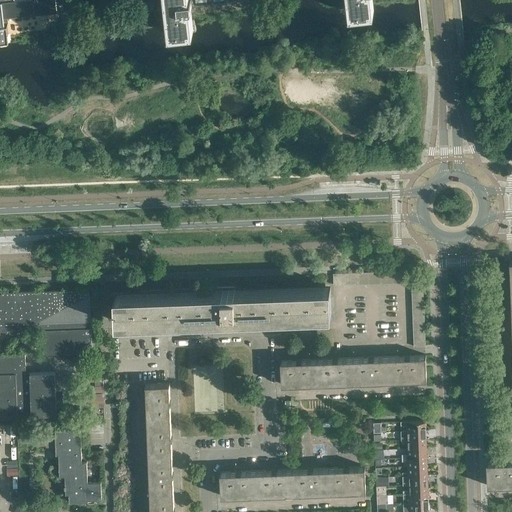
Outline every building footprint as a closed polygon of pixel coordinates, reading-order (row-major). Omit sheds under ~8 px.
[(0,0),(0,41),(10,41),(8,25),(5,25),(4,18),(57,12),(55,0),(0,0)] [(347,0),(350,13),(374,10),(372,0),(347,0)] [(59,15),(30,18),(31,30),(60,27),(59,15)] [(123,296),(116,296),(117,319),(117,320),(117,322),(214,318),(231,317),(331,313),(331,311),(330,288),(322,288),(235,292),(235,289),(235,286),(191,288),(189,288),(141,290),(141,292),(141,295),(123,296)] [(0,417),(18,417),(18,415),(31,414),(32,415),(57,414),(55,371),(26,372),(25,352),(24,352),(1,353),(0,330),(43,329),(44,353),(92,351),(92,325),(91,287),(90,287),(0,290),(0,417)] [(425,354),(389,356),(390,380),(426,378),(426,379),(427,379),(426,354),(425,354)] [(103,355),(93,355),(93,363),(103,363),(103,355)] [(389,356),(353,357),(354,381),(390,380),(389,356)] [(353,357),(317,359),(318,382),(354,381),(353,357)] [(281,359),(281,360),(282,384),(283,384),(318,382),(317,359),(282,360),(281,359)] [(104,402),(104,377),(90,377),(90,402),(104,402)] [(146,384),(147,419),(171,418),(170,383),(170,382),(146,383),(146,384)] [(171,418),(147,419),(149,455),(172,454),(171,418)] [(426,420),(400,421),(401,425),(406,425),(406,431),(426,430),(426,420)] [(60,428),(56,428),(56,425),(41,425),(41,428),(34,429),(35,436),(37,436),(37,445),(46,445),(46,446),(56,446),(56,453),(59,453),(60,475),(65,475),(66,484),(64,484),(65,487),(66,487),(66,493),(69,493),(70,501),(88,500),(88,498),(102,498),(101,480),(88,481),(87,461),(82,461),(81,427),(62,428),(62,426),(60,426),(60,428)] [(401,431),(401,440),(426,439),(426,430),(406,431),(401,431)] [(426,439),(401,440),(401,443),(406,443),(407,448),(427,447),(426,439)] [(402,454),(402,457),(427,456),(427,447),(407,448),(407,453),(402,454)] [(172,454),(149,455),(150,491),(174,490),(172,454)] [(427,456),(402,457),(402,461),(407,461),(407,466),(427,466),(427,456)] [(486,460),(487,473),(487,485),(488,485),(511,483),(511,459),(487,461),(487,460),(486,460)] [(365,465),(329,467),(330,491),(366,489),(365,465)] [(402,472),(402,475),(428,475),(427,466),(407,466),(408,472),(402,472)] [(329,467),(293,468),(294,492),(330,491),(329,467)] [(293,468),(257,470),(258,493),(294,492),(293,468)] [(258,493),(257,470),(221,471),(220,471),(221,495),(222,495),(258,493)] [(428,475),(402,475),(403,484),(408,484),(428,483),(428,475)] [(403,490),(403,493),(429,493),(428,483),(408,484),(408,490),(403,490)] [(174,511),(174,490),(150,491),(151,511),(174,511)] [(429,493),(403,493),(403,503),(429,502),(429,493)] [(377,503),(386,503),(388,503),(388,494),(377,494),(377,503)] [(403,503),(404,511),(403,511),(420,511),(421,511),(429,511),(429,502),(403,503)] [(386,511),(386,503),(377,503),(377,511),(386,511)]
